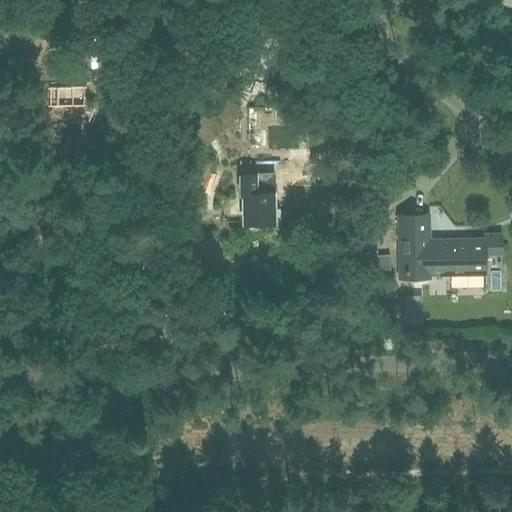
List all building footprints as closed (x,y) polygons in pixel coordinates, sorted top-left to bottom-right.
[(54,108),(70,108),(70,125),(95,124),(95,109),(88,109),(87,77),(79,77),(79,79),(73,80),(73,88),(54,88),(54,108)] [(207,145),(230,127),(216,113),(207,120),(200,111),(187,121),(207,145)] [(240,190),(231,190),(232,210),(243,210),(243,223),(273,222),(273,221),(279,221),(279,207),(293,207),(292,185),(318,184),(317,150),(289,151),(290,171),(239,172),(240,190)] [(429,240),(428,215),(398,215),(400,278),(429,278),(429,274),(484,273),(484,253),(501,253),(501,234),(483,235),(484,238),(429,240)] [(377,255),(377,236),(362,236),(362,256),(377,255)]
